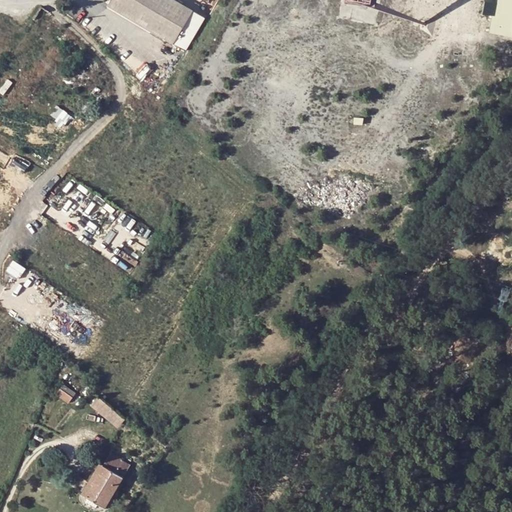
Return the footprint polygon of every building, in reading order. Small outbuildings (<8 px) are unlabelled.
[(175,45),(195,12),(174,0),(114,0),(110,7),(175,45)] [(496,0),(487,0),(485,12),(495,14),(492,31),(511,34),(511,0),(497,0),(496,0)] [(207,20),(195,12),(175,45),(187,53),(207,20)] [(170,71),(167,60),(155,63),(158,74),(170,71)] [(66,126),(74,117),(57,104),(50,112),(66,126)] [(7,269),(20,274),(24,265),(11,260),(7,269)] [(360,315),(368,303),(361,298),(353,310),(359,314),(360,315)] [(58,393),(70,402),(77,392),(65,383),(58,393)] [(111,455),(123,463),(125,460),(112,452),(111,455)] [(89,496),(106,507),(131,464),(125,460),(123,463),(111,455),(105,465),(94,483),(96,484),(89,496)] [(81,492),(89,496),(96,484),(94,483),(105,465),(99,461),(81,492)]
